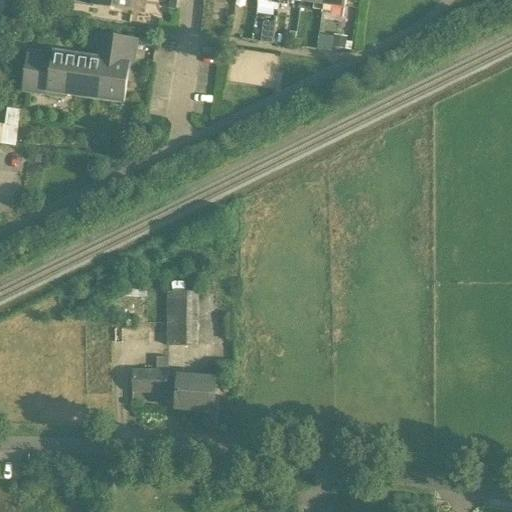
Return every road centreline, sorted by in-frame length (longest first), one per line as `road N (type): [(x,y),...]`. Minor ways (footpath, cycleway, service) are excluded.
road 1 (unclassified): [(511,493),(183,451),(0,443)]
road 2 (residential): [(178,119),(195,0)]
